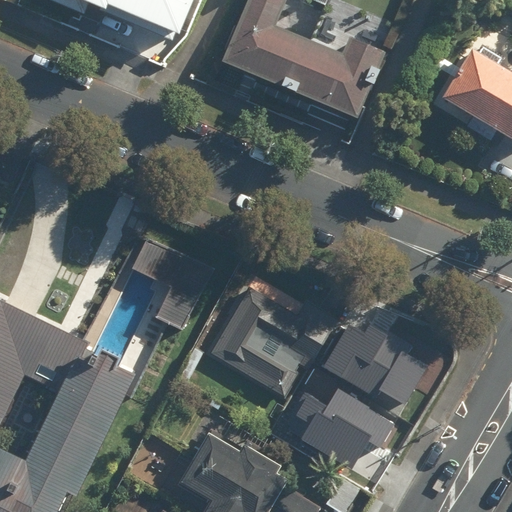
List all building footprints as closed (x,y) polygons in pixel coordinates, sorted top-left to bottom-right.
[(87,0),(90,1),(90,0),(129,0),(134,2),(147,41),(179,31),(177,26),(189,23),(198,0),(87,0)] [(354,120),(382,56),(345,40),(338,58),(274,30),(286,0),(250,0),(223,64),(354,120)] [(511,74),(470,50),(438,103),(511,146),(511,74)] [(148,241),(133,273),(167,289),(152,322),(180,335),(210,270),(148,241)] [(210,358),(282,399),(294,378),(291,376),(297,365),(307,371),(337,319),(259,274),(210,358)] [(0,511),(54,511),(63,496),(71,500),(132,378),(83,353),(86,347),(0,303),(0,511)] [(307,380),(292,405),(362,445),(399,379),(397,377),(407,359),(337,319),(307,371),(316,376),(312,383),(307,380)] [(278,470),(210,430),(177,487),(206,504),(201,511),(166,511),(161,509),(159,511),(319,511),(322,509),(282,486),(272,481),(278,470)] [(346,511),(361,489),(342,477),(324,506),(333,511),(346,511)]
